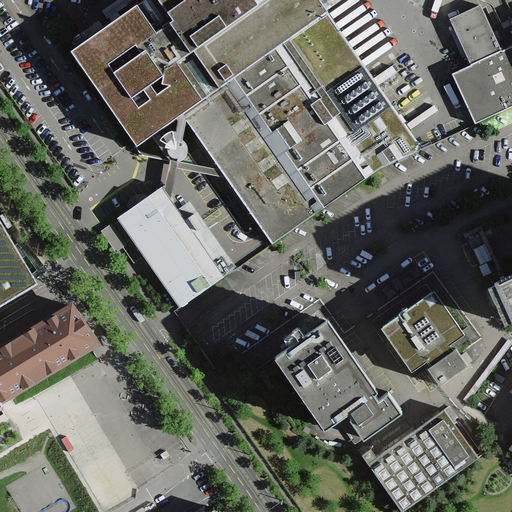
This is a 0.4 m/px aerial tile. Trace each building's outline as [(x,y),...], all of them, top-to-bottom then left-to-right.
[(145,156),(165,161),(167,163),(170,166),(165,191),(173,202),(180,170),(226,178),(259,225),(253,229),(257,235),(263,231),(272,244),(382,167),(416,151),(417,150),(418,149),(418,148),(418,147),(418,145),(418,144),(417,142),(418,142),(318,0),(146,0),(137,7),(71,53),(139,152),(139,153),(139,154),(139,155),(139,156),(140,157),(141,157),(142,157),(143,157),(144,157),(145,156)] [(504,50),(482,5),(451,20),(472,65),(504,50)] [(511,108),(511,46),(454,74),(478,124),(511,108)] [(194,213),(185,220),(173,202),(165,191),(162,187),(144,199),(141,198),(142,195),(137,195),(133,197),(130,201),(128,205),(128,207),(130,207),(131,209),(121,216),(123,218),(110,228),(115,236),(134,262),(143,256),(179,307),(224,276),(209,254),(212,251),(220,262),(225,259),(194,213)] [(511,267),(511,211),(482,225),(505,271),(511,267)] [(295,230),(306,246),(325,233),(314,217),(295,230)] [(0,302),(37,280),(0,219),(0,302)] [(500,273),(478,226),(461,235),(481,281),(500,273)] [(494,286),(487,289),(494,304),(495,303),(498,310),(497,311),(504,325),(511,322),(511,323),(511,277),(498,285),(497,283),(494,284),(494,286)] [(428,368),(440,385),(441,384),(468,365),(456,348),(453,350),(452,348),(457,345),(453,339),(461,333),(432,291),(408,309),(406,306),(401,309),(403,312),(383,326),(412,368),(425,359),(430,366),(428,368)] [(80,318),(71,306),(0,348),(0,400),(10,395),(91,346),(97,343),(80,318)] [(325,322),(303,337),(302,336),(303,335),(299,329),(283,340),(286,344),(288,347),(297,340),(297,341),(275,357),(326,429),(348,413),(350,416),(351,418),(349,419),(364,439),(402,412),(400,410),(401,409),(396,403),(392,398),(391,398),(387,393),(378,399),(375,394),(376,393),(325,322)] [(511,345),(511,337),(509,336),(463,399),(469,404),(511,345)] [(367,464),(401,511),(402,511),(478,458),(454,424),(456,423),(455,420),(458,418),(449,406),(444,410),(439,414),(438,412),(435,414),(433,416),(434,417),(373,460),(370,456),(367,452),(362,456),(367,464)]
